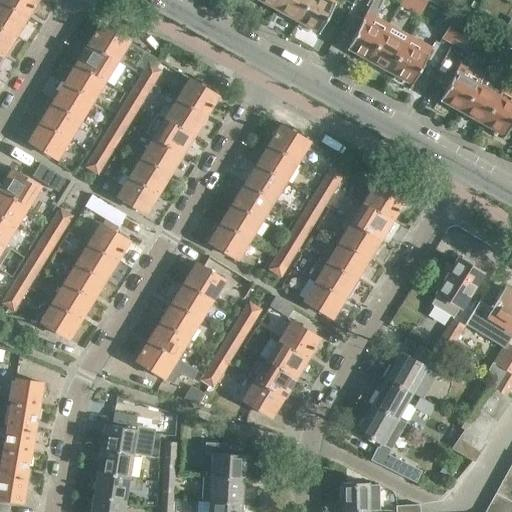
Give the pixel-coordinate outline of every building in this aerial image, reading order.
[(0,0),(26,17),(36,0),(0,0)] [(0,0),(0,27),(14,36),(26,17),(0,0)] [(259,0),(275,9),(280,0),(259,0)] [(297,21),(308,0),(280,0),(275,9),(297,21)] [(308,0),(297,21),(318,32),(336,0),(308,0)] [(372,0),(346,48),(368,60),(387,24),(375,17),(384,0),(372,0)] [(401,0),(399,5),(408,10),(413,0),(401,0)] [(451,44),(462,24),(453,18),(441,38),(451,44)] [(89,44),(116,61),(129,41),(101,24),(89,44)] [(388,71),(408,35),(387,24),(368,60),(388,71)] [(472,30),(462,24),(451,44),(462,50),(472,30)] [(14,36),(0,27),(0,54),(2,56),(14,36)] [(431,48),(408,35),(388,71),(411,83),(431,48)] [(500,43),(492,56),(502,60),(509,48),(500,43)] [(105,80),(116,61),(89,44),(77,63),(105,80)] [(156,79),(161,70),(148,62),(143,71),(156,79)] [(65,83),(93,100),(105,80),(77,63),(65,83)] [(477,83),(481,75),(467,68),(459,63),(440,100),(461,111),(477,83)] [(153,84),(156,79),(143,71),(140,76),(137,80),(151,88),(153,84)] [(478,84),(477,83),(461,111),(482,123),(498,95),(496,94),(498,91),(491,87),(494,82),(482,76),(478,84)] [(177,99),(205,115),(217,95),(190,78),(177,99)] [(145,97),(151,88),(137,80),(132,88),(145,97)] [(65,83),(53,102),(81,119),(93,100),(65,83)] [(141,103),(145,97),(132,88),(128,95),(127,97),(140,105),(141,103)] [(511,92),(503,88),(498,95),(482,123),(504,135),(511,120),(511,92)] [(135,114),(140,105),(127,97),(121,106),(135,114)] [(193,135),(205,115),(177,99),(170,110),(163,105),(158,113),(193,135)] [(81,119),(53,102),(41,122),(69,139),(81,119)] [(129,123),(135,114),(121,106),(116,114),(129,123)] [(193,135),(158,113),(146,133),(153,138),(181,154),(193,135)] [(129,123),(116,114),(111,123),(124,131),(129,123)] [(56,159),(69,139),(41,122),(29,142),(56,159)] [(124,131),(111,123),(105,132),(118,140),(124,131)] [(269,144),(296,161),(308,141),(281,125),(269,144)] [(117,142),(118,140),(105,132),(104,134),(100,141),(113,149),(117,142)] [(169,174),(181,154),(153,138),(141,157),(169,174)] [(113,149),(100,141),(95,149),(108,157),(113,149)] [(284,180),(296,161),(269,144),(257,164),(284,180)] [(105,162),(108,157),(95,149),(92,154),(90,158),(102,166),(105,162)] [(129,176),(157,193),(169,174),(141,157),(129,176)] [(102,166),(90,158),(84,167),(97,175),(102,166)] [(272,200),(284,180),(257,164),(245,184),(272,200)] [(339,182),(344,173),(331,164),(325,173),(339,182)] [(58,179),(35,165),(29,176),(51,190),(58,179)] [(0,189),(27,206),(39,186),(12,169),(0,189)] [(339,182),(325,173),(322,179),(320,182),(334,190),(335,188),(339,182)] [(145,213),(157,193),(129,176),(117,196),(145,213)] [(328,199),(334,190),(320,182),(315,191),(328,199)] [(362,205),(390,222),(403,200),(376,183),(362,205)] [(260,220),(272,200),(245,184),(232,203),(260,220)] [(27,206),(0,189),(0,215),(16,225),(27,206)] [(328,199),(315,191),(311,197),(310,199),(323,208),(324,206),(328,199)] [(318,216),(323,208),(310,199),(304,208),(318,216)] [(248,239),(260,220),(232,203),(220,223),(248,239)] [(390,222),(362,205),(352,222),(379,239),(390,222)] [(67,224),(73,215),(59,207),(53,216),(67,224)] [(313,225),(318,216),(304,208),(299,217),(313,225)] [(0,242),(3,244),(16,225),(0,215),(0,242)] [(67,224),(53,216),(51,221),(48,225),(61,233),(64,229),(67,224)] [(307,234),(313,225),(299,217),(294,225),(307,234)] [(379,239),(352,222),(340,242),(367,259),(379,239)] [(236,259),(248,239),(220,223),(208,242),(236,259)] [(88,244),(116,260),(128,240),(101,224),(88,244)] [(56,242),(61,233),(48,225),(43,234),(56,242)] [(307,234),(294,225),(288,234),(302,242),(307,234)] [(52,248),(56,242),(43,234),(39,239),(38,242),(51,250),(52,248)] [(300,245),(302,242),(288,234),(287,236),(283,243),(297,251),(300,245)] [(45,259),(51,250),(38,242),(32,251),(45,259)] [(367,259),(340,242),(328,261),(355,278),(367,259)] [(297,251),(283,243),(278,252),(291,260),(297,251)] [(116,260),(88,244),(77,263),(104,280),(116,260)] [(45,259),(32,251),(27,260),(40,268),(45,259)] [(291,260),(278,252),(275,256),(272,260),(286,268),(289,264),(291,260)] [(35,276),(40,268),(27,260),(22,268),(35,276)] [(286,268),(272,260),(267,269),(280,278),(286,268)] [(454,315),(479,273),(458,260),(432,302),(454,315)] [(308,276),(316,281),(343,298),(355,278),(328,261),(321,273),(313,268),(308,276)] [(104,280),(77,263),(65,282),(92,299),(104,280)] [(184,283),(211,300),(223,279),(196,263),(184,283)] [(35,276),(22,268),(16,277),(29,285),(35,276)] [(28,287),(29,285),(16,277),(15,279),(11,286),(24,294),(28,287)] [(331,317),(343,298),(316,281),(304,301),(331,317)] [(65,282),(53,302),(80,318),(92,299),(65,282)] [(172,302),(199,319),(211,300),(184,283),(172,302)] [(18,302),(24,294),(11,286),(6,294),(18,302)] [(489,370),(488,385),(493,388),(511,357),(511,347),(507,344),(511,335),(511,293),(504,288),(491,308),(479,301),(465,324),(503,348),(494,363),(492,362),(488,370),(489,370)] [(13,311),(18,302),(6,294),(0,303),(13,311)] [(293,307),(275,296),(269,306),(287,317),(293,307)] [(255,318),(261,308),(248,301),(243,310),(255,318)] [(68,338),(80,318),(53,302),(41,322),(68,338)] [(199,319),(172,302),(160,322),(187,338),(199,319)] [(255,318),(243,310),(239,316),(237,319),(250,327),(252,324),(255,318)] [(29,324),(9,318),(5,331),(25,337),(29,324)] [(245,335),(250,327),(237,319),(232,327),(245,335)] [(452,319),(439,339),(432,351),(444,358),(463,326),(452,319)] [(279,341),(306,358),(319,338),(291,321),(279,341)] [(194,343),(187,338),(160,322),(148,341),(175,358),(182,346),(189,350),(194,343)] [(240,343),(245,335),(232,327),(227,335),(226,336),(239,344),(240,343)] [(234,353),(239,344),(226,336),(221,345),(234,353)] [(152,376),(154,372),(173,383),(180,372),(192,380),(197,371),(175,358),(148,341),(136,360),(146,367),(143,370),(152,376)] [(306,358),(279,341),(267,360),(294,377),(306,358)] [(234,353),(221,345),(216,354),(229,362),(234,353)] [(386,378),(412,392),(422,398),(436,374),(434,372),(442,358),(418,345),(411,358),(401,352),(386,378)] [(228,363),(229,362),(216,354),(215,355),(210,362),(223,370),(228,363)] [(511,357),(493,388),(505,396),(505,395),(511,399),(511,397),(511,357)] [(223,370),(210,362),(207,360),(203,368),(206,369),(205,371),(218,379),(223,370)] [(282,397),(294,377),(267,360),(255,380),(282,397)] [(213,388),(218,379),(205,371),(199,380),(213,388)] [(11,402),(37,406),(41,383),(15,378),(11,402)] [(386,378),(372,404),(397,418),(412,392),(386,378)] [(270,416),(282,397),(255,380),(243,400),(270,416)] [(505,396),(493,388),(488,385),(481,396),(501,410),(509,398),(505,396)] [(501,410),(481,396),(474,406),(494,420),(501,410)] [(419,398),(413,407),(428,416),(434,406),(419,398)] [(33,430),(37,406),(11,402),(7,425),(33,430)] [(406,423),(397,418),(372,404),(356,431),(367,437),(366,439),(378,447),(380,444),(384,446),(384,445),(391,449),(406,423)] [(494,420),(474,406),(468,416),(487,429),(494,420)] [(101,448),(132,453),(136,429),(134,429),(136,416),(115,412),(112,425),(105,424),(101,448)] [(487,429),(468,416),(461,425),(481,439),(487,429)] [(33,430),(7,425),(5,440),(0,439),(0,449),(3,450),(29,454),(33,430)] [(481,439),(461,425),(460,427),(463,429),(458,437),(477,451),(484,441),(481,439)] [(477,451),(458,437),(450,448),(471,460),(477,451)] [(164,454),(175,454),(176,442),(175,442),(165,441),(164,454)] [(210,477),(242,479),(244,455),(228,454),(228,444),(204,443),(204,454),(212,455),(210,477)] [(132,453),(101,448),(97,472),(128,477),(132,453)] [(29,454),(3,450),(0,468),(0,473),(25,477),(29,454)] [(163,466),(174,466),(175,454),(164,454),(163,466)] [(388,454),(382,465),(415,482),(421,470),(388,454)] [(162,478),(173,478),(174,466),(163,466),(162,478)] [(128,477),(97,472),(93,496),(124,501),(128,477)] [(0,497),(21,501),(25,477),(0,473),(0,497)] [(242,479),(210,477),(202,477),(201,500),(209,500),(209,502),(241,503),(242,479)] [(162,489),(172,490),(173,478),(162,478),(162,489)] [(511,487),(504,483),(498,493),(511,500),(511,487)] [(338,511),(368,511),(368,484),(340,484),(340,501),(338,501),(338,511)] [(161,502),(172,502),(172,490),(162,489),(161,502)] [(511,511),(511,500),(498,493),(493,502),(511,511)] [(122,511),(124,501),(93,496),(90,511),(122,511)] [(160,511),(171,511),(172,502),(161,502),(160,511)] [(240,511),(241,503),(209,502),(208,511),(240,511)] [(511,511),(493,502),(487,511),(511,511)]
